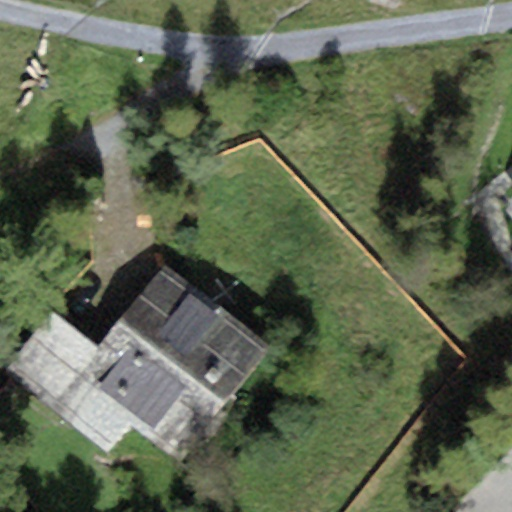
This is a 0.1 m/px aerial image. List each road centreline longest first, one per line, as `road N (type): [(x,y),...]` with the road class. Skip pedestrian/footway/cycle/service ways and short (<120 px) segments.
road 1 (track): [(511,15),(228,55)]
road 2 (track): [(228,55),(0,10)]
road 3 (track): [(228,55),(82,150)]
